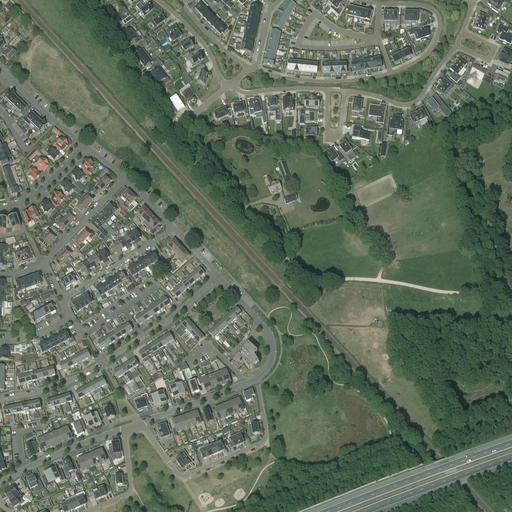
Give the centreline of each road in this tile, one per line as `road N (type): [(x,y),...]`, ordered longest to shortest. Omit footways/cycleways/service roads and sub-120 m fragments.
road 1 (residential): [(219,276),(82,375),(0,399)]
road 2 (track): [(511,269),(498,284),(465,293),(313,280),(291,265)]
road 3 (residential): [(141,423),(176,472),(188,475),(265,440),(255,379)]
road 4 (motorway): [(511,443),(327,511)]
road 5 (residential): [(291,265),(171,130)]
road 6 (residential): [(378,39),(315,14),(298,47),(369,44)]
road 7 (residential): [(171,130),(80,0)]
road 8 (motorway): [(363,511),(511,456)]
road 9 (residential): [(378,5),(424,6),(438,19),(431,49),(388,74)]
road 10 (residential): [(346,91),(412,104),(456,46)]
road 11 (residential): [(388,74),(319,80),(253,68)]
road 12 (residential): [(0,483),(124,429)]
road 13 (residential): [(62,296),(174,229)]
road 14 (residential): [(141,423),(255,379)]
